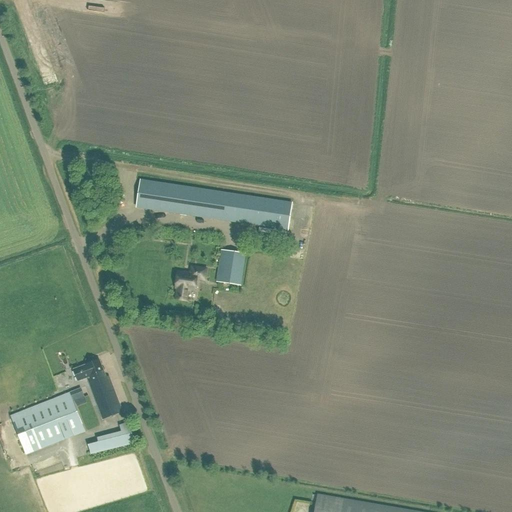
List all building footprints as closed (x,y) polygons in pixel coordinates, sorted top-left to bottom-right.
[(152,211),(289,231),(292,203),(141,180),(135,217),(151,219),(152,211)] [(241,286),(246,255),(222,251),(216,282),(241,286)] [(178,273),(175,289),(176,290),(175,300),(187,301),(189,291),(195,292),(197,281),(205,282),(207,269),(191,267),(190,275),(178,273)] [(103,360),(108,375),(110,374),(107,365),(113,363),(112,357),(103,360)] [(103,421),(122,414),(109,376),(106,377),(99,361),(73,371),(78,382),(87,379),(103,421)] [(85,387),(9,417),(25,456),(75,437),(100,427),(85,387)] [(98,444),(89,447),(92,456),(135,445),(129,424),(120,427),(121,433),(96,440),(98,444)] [(30,459),(35,468),(48,462),(44,452),(30,459)] [(66,457),(69,471),(78,469),(75,455),(66,457)] [(419,511),(318,495),(314,511),(419,511)]
